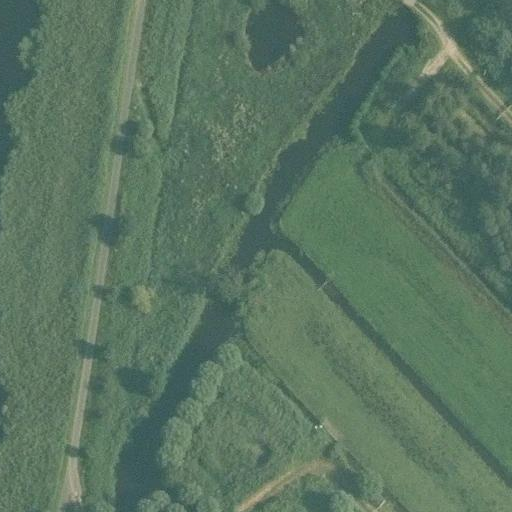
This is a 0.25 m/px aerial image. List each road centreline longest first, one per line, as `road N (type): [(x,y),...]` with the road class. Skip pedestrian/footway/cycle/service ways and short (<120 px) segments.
road 1 (unclassified): [(60,511),(140,0)]
road 2 (track): [(371,142),(470,0)]
road 3 (track): [(511,118),(404,0)]
